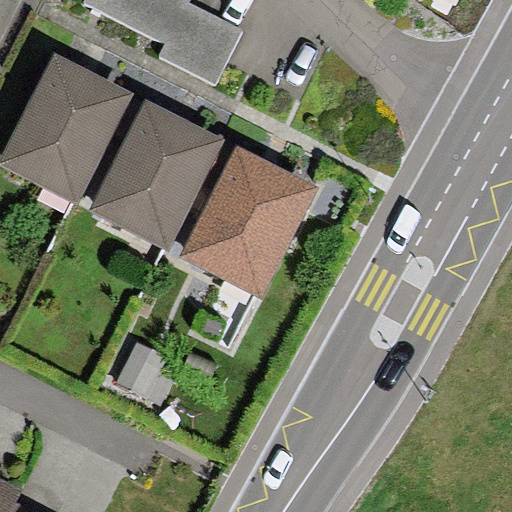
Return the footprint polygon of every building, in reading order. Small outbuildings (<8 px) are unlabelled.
[(193,0),(87,0),(85,6),(167,47),(160,60),(217,88),(244,34),(190,7),(193,0)] [(135,102),(46,57),(25,97),(34,101),(0,169),(0,173),(79,213),(115,142),(135,102)] [(89,219),(170,259),(206,188),(226,148),(135,102),(115,142),(125,148),(89,219)] [(227,146),(226,148),(206,188),(217,194),(181,267),(263,308),(319,197),(248,161),(250,158),(227,146)] [(0,511),(23,511),(18,509),(24,498),(0,486),(0,511)]
